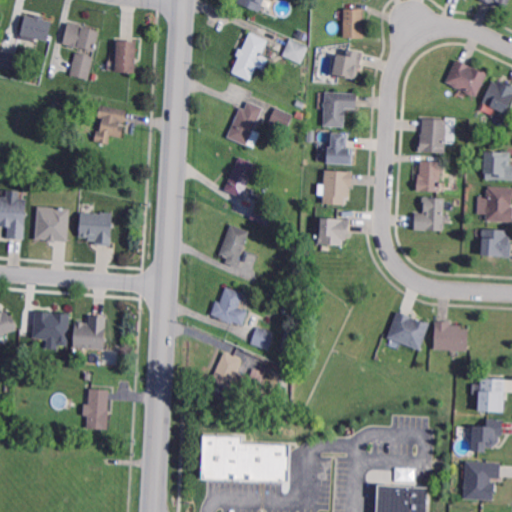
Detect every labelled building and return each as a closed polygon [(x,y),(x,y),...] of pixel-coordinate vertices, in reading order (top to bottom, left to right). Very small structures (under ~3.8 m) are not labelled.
[(258,12),(237,3),(238,0),(264,0),(262,5),(263,8),(261,11),(258,12)] [(363,38),(344,37),(345,9),(363,10),(363,21),(364,21),(363,38)] [(45,19),(54,21),(50,39),(36,36),(34,41),(21,37),(27,14),(36,16),(37,13),(46,15),(45,19)] [(96,49),(65,41),(70,20),(102,29),(96,49)] [(262,55),(268,58),(265,67),(259,64),(252,79),(234,71),(241,54),(237,53),(240,46),(244,47),(251,30),(269,38),(262,55)] [(138,71),(117,70),(119,38),(139,40),(138,71)] [(302,64),(283,56),(290,40),(309,48),(302,64)] [(13,68),(0,64),(0,57),(3,48),(18,52),(13,68)] [(358,81),(334,76),(336,67),(335,65),(336,62),(338,60),(339,54),(348,56),(350,50),(365,53),(358,81)] [(90,78),(71,73),(77,51),(96,56),(90,78)] [(475,94),(446,80),(456,58),(457,58),(486,71),(475,94)] [(506,84),(508,81),(511,82),(511,98),(506,111),(483,100),(493,78),(506,84)] [(357,109),(345,108),(345,110),(346,110),(346,121),(344,121),(344,127),(324,126),(326,92),(357,94),(357,109)] [(265,107),(249,144),(229,135),(243,104),(247,106),(249,100),(265,107)] [(297,105),(299,101),(307,104),(305,109),(297,105)] [(126,122),(121,121),(120,124),(125,125),(123,136),(113,134),(110,143),(96,140),(98,129),(101,129),(104,117),(99,116),(102,102),(129,109),(126,122)] [(288,130),(270,121),(277,106),(295,116),(288,130)] [(303,119),(295,116),(297,110),(306,114),(303,119)] [(444,152),(417,150),(418,138),(422,139),(424,118),(446,119),(444,152)] [(349,147),(346,147),(346,149),(354,149),(353,165),(329,164),(329,148),(333,148),(334,134),(346,134),(346,138),(349,138),(349,147)] [(511,179),(486,179),(486,173),(485,173),(486,151),(511,152),(511,165),(511,179)] [(243,197),(225,189),(241,155),(259,163),(243,197)] [(439,189),(416,189),(416,178),(419,178),(419,160),(440,161),(439,189)] [(352,187),(349,187),(349,198),(345,198),(345,204),(324,203),(325,170),(353,172),(352,187)] [(511,205),(511,207),(511,221),(487,221),(488,214),(486,212),(487,208),(488,206),(488,199),(487,199),(487,190),(489,190),(489,187),(511,187),(511,205)] [(442,229),(414,228),(415,210),(421,211),(422,195),(444,196),(442,229)] [(9,198),(27,200),(25,240),(9,239),(9,227),(3,227),(3,226),(0,225),(0,198),(4,198),(4,197),(9,197),(9,198)] [(279,217),(272,214),(268,224),(252,217),(259,201),(281,211),(279,217)] [(68,241),(70,207),(37,206),(35,239),(68,241)] [(102,215),(102,213),(114,214),(112,247),(96,246),(97,242),(90,241),(90,238),(81,237),(82,213),(102,215)] [(349,235),(347,235),(347,240),(343,240),(343,245),(320,244),(322,218),(350,219),(349,235)] [(238,266),(226,262),(229,255),(222,252),(233,222),(251,229),(238,266)] [(511,257),(482,255),(484,229),(508,231),(508,235),(510,235),(510,241),(511,241),(511,257)] [(293,251),(289,245),(296,240),(300,246),(293,251)] [(239,306),(248,309),(243,324),(233,320),(233,322),(215,315),(216,314),(212,312),(216,299),(221,300),(226,285),(244,291),(239,306)] [(54,314),(54,313),(63,314),(63,313),(72,314),(69,346),(57,345),(57,341),(34,339),(36,311),(53,313),(53,314),(54,314)] [(0,313),(3,313),(4,314),(8,312),(9,316),(13,315),(18,331),(0,337),(0,313)] [(422,351),(389,338),(399,312),(432,325),(422,351)] [(106,351),(75,349),(76,323),(90,324),(91,316),(108,317),(106,351)] [(467,351),(435,349),(436,325),(435,325),(435,322),(450,322),(450,325),(462,326),(461,329),(469,329),(467,351)] [(289,323),(296,325),(289,351),(281,349),(289,323)] [(275,333),(269,350),(251,344),(258,327),(275,333)] [(242,394),(231,389),(229,393),(208,384),(211,379),(213,380),(226,350),(245,358),(239,370),(251,375),(242,394)] [(262,385),(251,381),(255,368),(267,372),(262,385)] [(506,412),(481,411),(483,379),(508,380),(506,412)] [(110,408),(112,408),(110,428),(88,427),(89,414),(85,414),(86,402),(90,402),(92,387),(111,388),(110,408)] [(289,411),(291,411),(290,421),(274,415),(275,410),(278,410),(279,394),(291,395),(289,411)] [(505,436),(501,436),(501,441),(494,448),(489,448),(489,453),(473,452),(475,426),(488,426),(488,419),(506,420),(505,436)] [(203,434),(243,436),(243,442),(291,444),(289,480),(202,477),(203,434)] [(502,479),(493,479),(492,483),(497,483),(496,501),(466,499),(466,489),(465,489),(466,484),(467,485),(468,462),(503,465),(502,479)] [(428,511),(380,511),(382,486),(430,488),(428,511)]
